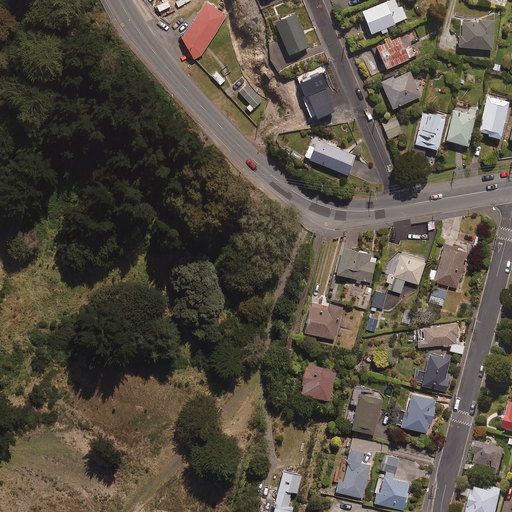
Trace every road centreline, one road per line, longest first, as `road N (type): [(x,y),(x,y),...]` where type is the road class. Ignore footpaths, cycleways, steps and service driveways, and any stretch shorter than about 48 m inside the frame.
road 1 (residential): [(401,204),(313,211),(185,91),(112,0)]
road 2 (track): [(313,211),(273,310),(261,368),(133,511)]
road 3 (residential): [(441,511),(507,234),(508,188)]
road 4 (residential): [(312,0),(401,204)]
